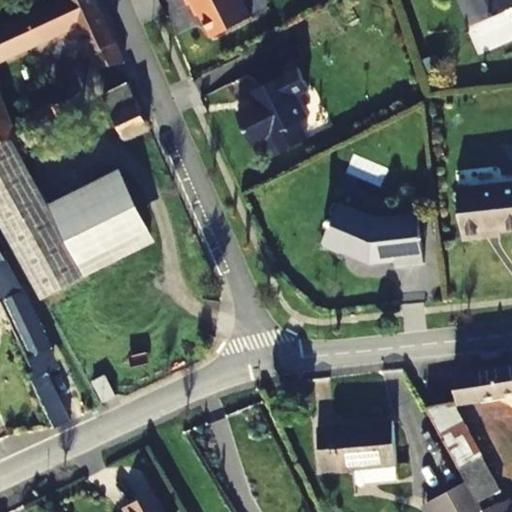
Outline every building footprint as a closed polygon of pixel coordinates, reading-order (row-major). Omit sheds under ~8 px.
[(13,142),(18,151),(77,125),(67,101),(11,126),(0,99),(0,60),(78,24),(92,54),(97,52),(99,57),(122,62),(95,0),(63,0),(46,8),(42,0),(37,0),(0,16),(0,144),(12,140),(13,142)] [(252,16),(243,0),(187,0),(189,3),(195,0),(212,35),(252,16)] [(511,0),(460,0),(470,24),(511,7),(511,0)] [(309,87),(299,67),(258,88),(264,101),(238,115),(253,144),(272,135),(281,153),(307,139),(299,122),(307,118),(295,95),(309,87)] [(149,127),(129,84),(104,96),(123,139),(149,127)] [(18,151),(13,142),(0,149),(0,221),(42,298),(85,275),(50,207),(18,151)] [(50,207),(85,275),(154,239),(130,191),(120,171),(50,207)] [(511,228),(511,182),(458,188),(463,238),(486,236),(486,232),(511,228)] [(376,218),(339,202),(332,218),(329,217),(326,224),(329,226),(322,241),(324,246),(339,252),(344,251),(369,262),(394,259),(395,266),(424,263),(418,213),(376,218)] [(20,293),(6,266),(0,268),(0,302),(35,372),(29,375),(55,427),(71,420),(47,373),(52,370),(46,358),(52,355),(22,292),(20,293)] [(511,390),(511,364),(453,374),(457,399),(511,390)] [(92,383),(103,403),(118,396),(106,375),(92,383)] [(477,504),(500,492),(498,485),(453,400),(425,406),(464,480),(477,504)] [(396,464),(393,422),(318,427),(320,469),(354,467),(355,484),(357,484),(361,488),(365,483),(398,481),(396,464)] [(481,511),(477,504),(464,480),(429,499),(435,511),(481,511)] [(168,511),(158,493),(130,507),(132,511),(168,511)] [(435,511),(429,499),(420,504),(424,511),(435,511)] [(510,511),(506,503),(486,511),(510,511)]
